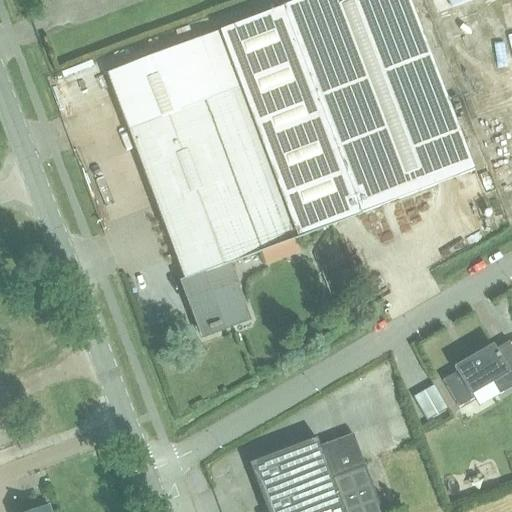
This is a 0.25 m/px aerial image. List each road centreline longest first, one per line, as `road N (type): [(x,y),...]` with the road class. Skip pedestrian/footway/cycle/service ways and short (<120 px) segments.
road 1 (residential): [(143,475),(511,256)]
road 2 (tertiary): [(143,475),(0,87)]
